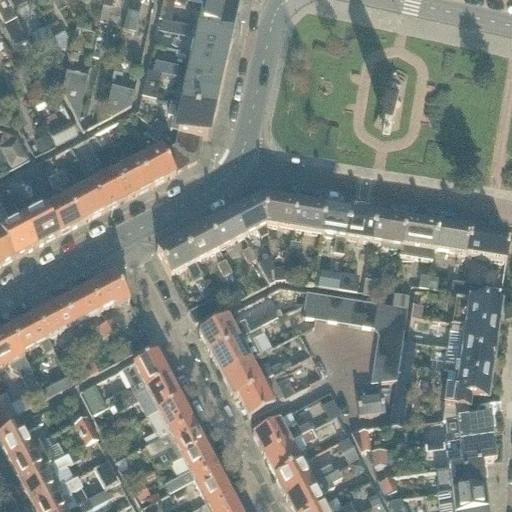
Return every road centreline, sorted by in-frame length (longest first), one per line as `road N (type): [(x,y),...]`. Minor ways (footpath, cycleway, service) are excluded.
road 1 (residential): [(238,164),(511,208)]
road 2 (residential): [(232,436),(125,239)]
road 3 (tertiary): [(238,164),(284,0)]
road 4 (tertiary): [(0,303),(125,239)]
road 5 (tertiary): [(125,239),(217,190),(238,164)]
